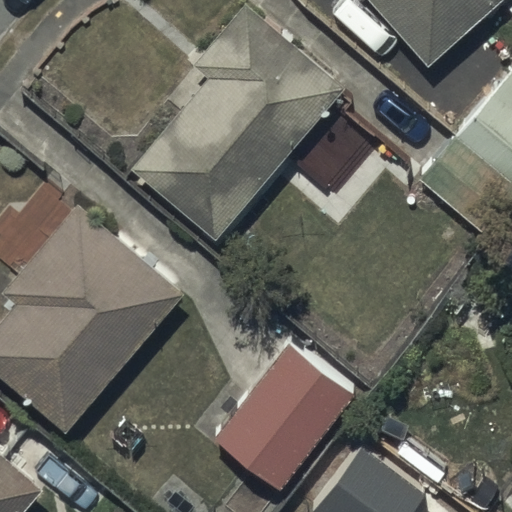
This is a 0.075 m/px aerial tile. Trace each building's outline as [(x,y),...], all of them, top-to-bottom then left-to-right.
[(347,72),(266,0),(236,0),(194,48),(210,62),(133,149),(214,222),(347,72)] [(387,0),(431,47),(484,0),(387,0)] [(511,56),(420,167),(483,220),(511,184),(511,56)] [(184,275),(80,186),(3,274),(18,288),(0,308),(0,359),(66,417),(184,275)] [(511,252),(511,222),(498,241),(511,252)] [(354,377),(291,328),(219,421),(282,470),(354,377)] [(401,511),(427,476),(363,430),(314,498),(334,511),(401,511)] [(0,511),(8,511),(44,471),(0,433),(0,511)]
